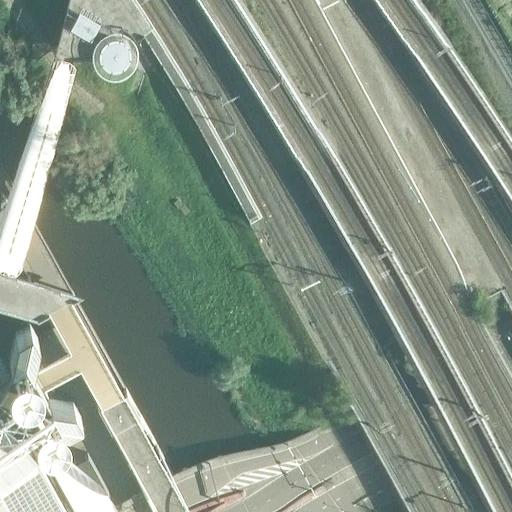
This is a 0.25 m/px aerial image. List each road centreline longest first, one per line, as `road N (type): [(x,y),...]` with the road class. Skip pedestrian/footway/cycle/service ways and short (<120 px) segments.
road 1 (secondary): [(511,358),(246,511)]
road 2 (secondary): [(329,511),(511,414)]
